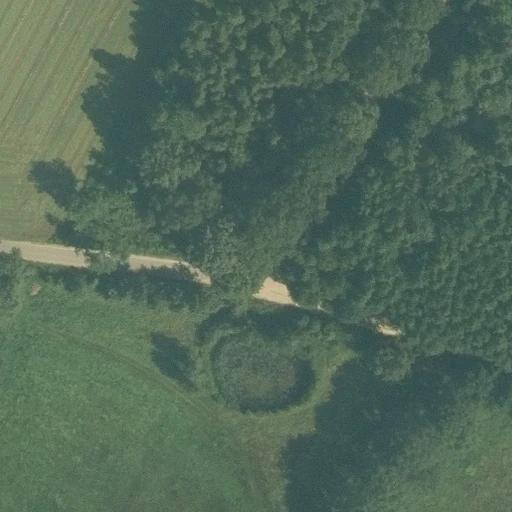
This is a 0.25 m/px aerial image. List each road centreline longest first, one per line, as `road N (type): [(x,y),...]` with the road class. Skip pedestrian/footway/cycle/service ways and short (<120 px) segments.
road 1 (tertiary): [(0,251),(213,276),(251,255),(439,0)]
road 2 (track): [(511,358),(213,276)]
